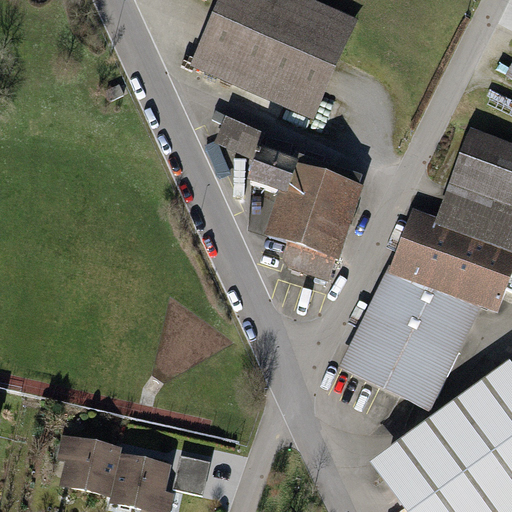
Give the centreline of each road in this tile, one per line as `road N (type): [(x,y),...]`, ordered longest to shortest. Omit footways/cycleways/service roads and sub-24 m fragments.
road 1 (residential): [(496,0),(301,400)]
road 2 (residential): [(118,0),(301,400)]
road 3 (residential): [(301,400),(265,449),(243,511)]
road 4 (residential): [(301,400),(351,511)]
